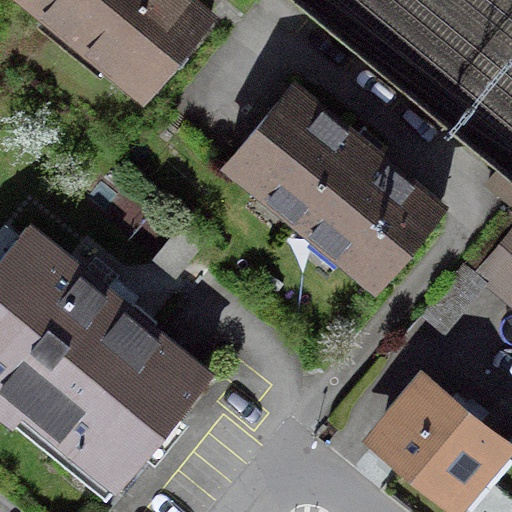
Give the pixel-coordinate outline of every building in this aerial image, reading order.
[(190,0),(31,0),(145,93),(209,16),(190,0)] [(291,84),(227,162),(376,283),(440,205),(291,84)] [(0,396),(110,487),(203,373),(26,229),(0,260),(0,396)] [(511,231),(478,271),(511,299),(511,231)] [(401,408),(379,436),(454,498),(500,443),(415,373),(392,401),(401,408)] [(500,443),(454,498),(467,508),(511,453),(500,443)]
